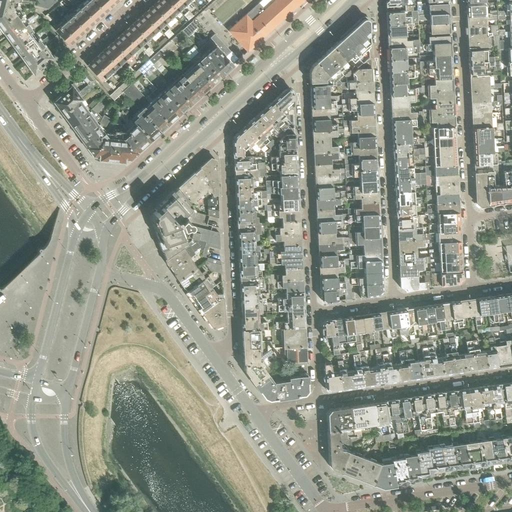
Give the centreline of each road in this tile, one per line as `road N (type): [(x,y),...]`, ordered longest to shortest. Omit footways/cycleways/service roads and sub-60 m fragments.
road 1 (residential): [(371,0),(393,299)]
road 2 (residential): [(314,311),(301,74),(287,60)]
road 3 (residential): [(211,129),(222,141),(231,338),(213,359)]
road 4 (residential): [(468,217),(458,0)]
road 5 (residential): [(318,400),(511,371)]
road 6 (residential): [(511,483),(338,511)]
road 7 (residential): [(25,106),(140,0)]
road 8 (secondary): [(76,230),(38,381)]
road 9 (residential): [(98,272),(161,290),(213,359)]
road 10 (secondary): [(102,229),(211,129)]
road 11 (secondary): [(203,120),(134,182),(88,210)]
road 12 (secondary): [(67,396),(98,272)]
road 13 (unknown): [(370,503),(322,462),(318,400)]
road 14 (residential): [(253,413),(326,511)]
